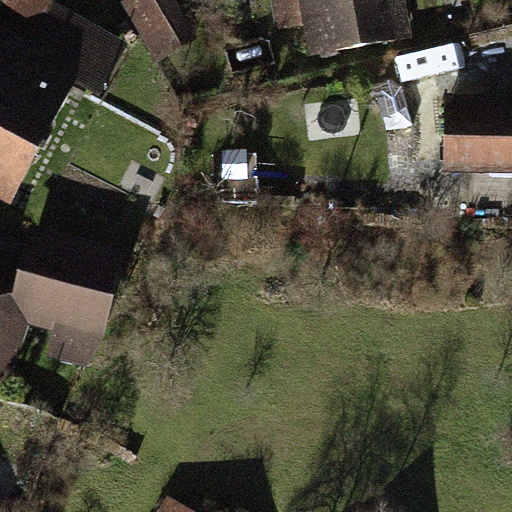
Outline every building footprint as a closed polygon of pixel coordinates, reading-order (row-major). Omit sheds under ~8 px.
[(41,0),(12,0),(34,12),(41,0)] [(173,0),(140,0),(132,5),(163,61),(197,43),(173,0)] [(278,0),(282,23),(314,18),(320,54),(406,40),(399,0),(278,0)] [(0,179),(22,190),(67,104),(48,94),(60,71),(0,39),(0,179)] [(511,113),(451,113),(451,169),(511,168),(511,113)] [(43,240),(24,315),(67,325),(59,355),(90,364),(103,337),(120,260),(43,240)] [(0,333),(9,336),(16,313),(0,307),(0,333)]
